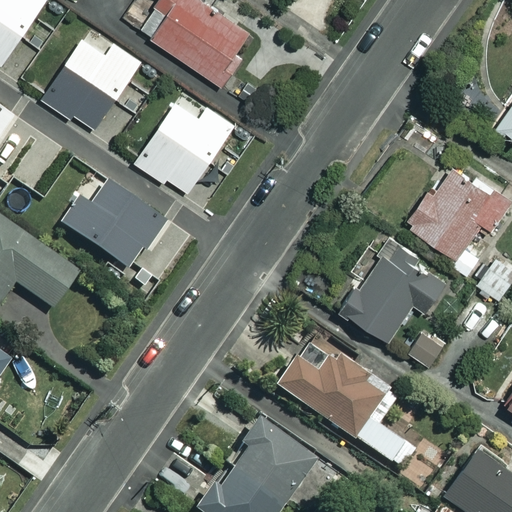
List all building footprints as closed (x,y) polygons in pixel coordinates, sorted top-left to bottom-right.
[(0,0),(0,62),(4,65),(50,0),(0,0)] [(247,32),(200,0),(166,0),(145,32),(215,80),(247,32)] [(79,115),(99,128),(144,61),(118,43),(109,56),(84,39),(45,99),(76,119),(79,115)] [(511,93),(492,121),(511,135),(511,93)] [(171,178),(192,191),(236,123),(210,106),(203,117),(179,102),(138,164),(168,184),(171,178)] [(0,139),(15,117),(0,106),(0,139)] [(88,167),(28,126),(0,167),(0,177),(55,215),(88,167)] [(510,198),(450,157),(406,220),(456,255),(481,219),(490,225),(510,198)] [(62,224),(128,270),(143,249),(148,253),(169,223),(109,181),(91,205),(80,197),(62,224)] [(73,269),(0,217),(0,299),(14,280),(49,304),(73,269)] [(444,277),(392,238),(342,306),(385,337),(412,301),(421,308),(444,277)] [(511,278),(511,265),(493,255),(476,286),(500,300),(511,278)] [(443,342),(424,328),(409,349),(428,363),(443,342)] [(325,356),(301,340),(273,382),(397,466),(411,445),(364,413),(378,392),(355,376),(360,369),(331,348),(325,356)] [(511,383),(503,395),(511,401),(511,383)] [(274,511),(314,456),(254,415),(191,505),(201,511),(274,511)] [(440,495),(443,497),(432,511),(511,511),(511,477),(472,449),(440,495)]
